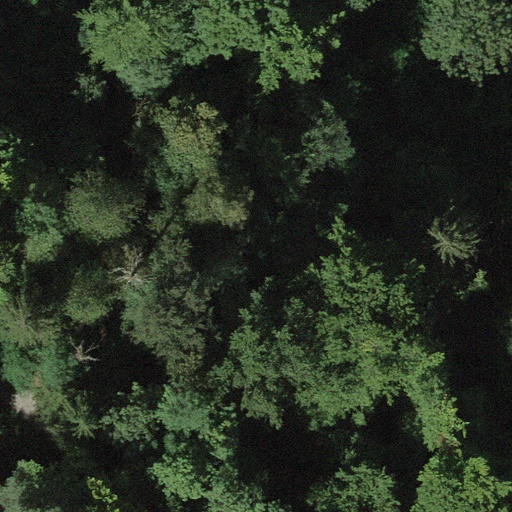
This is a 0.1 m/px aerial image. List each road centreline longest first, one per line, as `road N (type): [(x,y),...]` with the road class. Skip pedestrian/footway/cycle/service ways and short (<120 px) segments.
road 1 (track): [(324,511),(0,258)]
road 2 (track): [(0,271),(160,511)]
